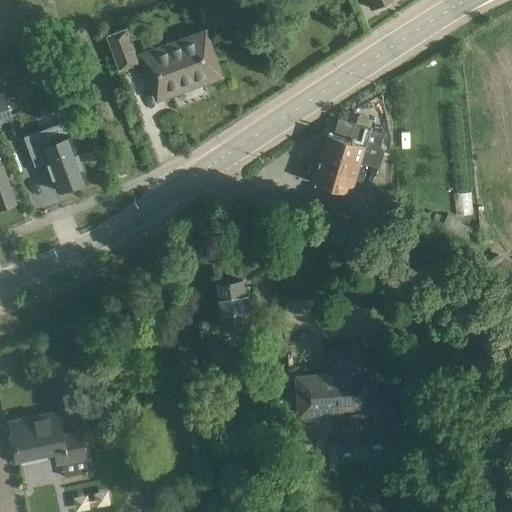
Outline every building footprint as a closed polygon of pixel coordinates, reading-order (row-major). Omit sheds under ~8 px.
[(127,27),(105,35),(119,72),(141,64),(127,27)] [(205,30),(141,54),(157,98),(221,75),(205,30)] [(304,174),(314,177),(312,182),(349,192),(358,162),(379,168),(384,150),(379,149),(384,131),(338,118),(333,135),(326,133),(318,161),(308,158),(304,174)] [(52,176),(58,191),(89,180),(79,153),(72,134),(48,143),(43,131),(25,137),(36,165),(46,161),(52,176)] [(0,208),(16,203),(2,165),(0,165),(0,208)] [(447,215),(441,227),(466,240),(473,228),(447,215)] [(241,280),(216,284),(222,328),(252,323),(248,293),(243,294),(241,280)] [(463,363),(459,324),(425,327),(429,366),(463,363)] [(235,346),(210,349),(214,378),(239,375),(235,346)] [(365,393),(364,381),(357,381),(354,348),(333,350),(335,375),(300,379),(302,405),(321,403),(323,411),(337,409),(337,408),(358,406),(358,393),(365,393)] [(337,408),(337,409),(340,433),(365,430),(366,439),(388,437),(389,450),(411,448),(406,397),(374,400),(372,380),(364,381),(365,393),(358,393),(358,406),(337,408)] [(57,462),(62,461),(65,477),(88,472),(79,431),(64,434),(59,411),(49,414),(49,416),(12,424),(20,460),(22,459),(21,458),(55,451),(57,462)] [(453,434),(438,435),(440,447),(455,445),(453,434)] [(170,511),(205,511),(203,496),(169,500),(170,511)]
